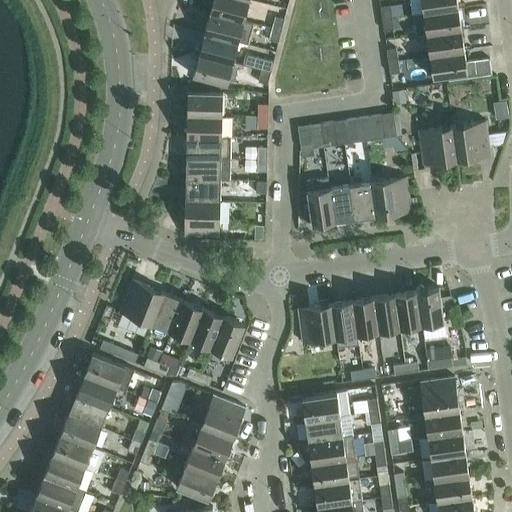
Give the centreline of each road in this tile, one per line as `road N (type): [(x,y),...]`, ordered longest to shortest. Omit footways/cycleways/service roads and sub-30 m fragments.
road 1 (residential): [(280,278),(287,111),(379,99),(366,0)]
road 2 (residential): [(262,511),(256,475),(271,431),(261,378),(280,323),(280,278)]
road 3 (tertiary): [(87,223),(120,114),(117,58),(100,0)]
road 4 (tertiary): [(0,405),(26,365),(87,223)]
road 5 (residential): [(87,223),(188,263),(280,278)]
road 6 (residential): [(280,278),(473,252)]
road 7 (residential): [(473,252),(511,418)]
